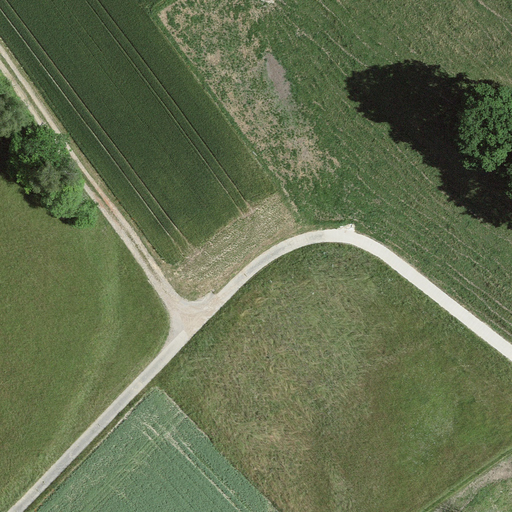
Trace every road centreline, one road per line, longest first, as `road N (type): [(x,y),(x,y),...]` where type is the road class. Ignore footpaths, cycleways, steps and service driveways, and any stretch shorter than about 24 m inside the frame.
road 1 (track): [(13,511),(256,261),(293,238),(333,232),(368,241),(511,351)]
road 2 (track): [(0,54),(193,326)]
